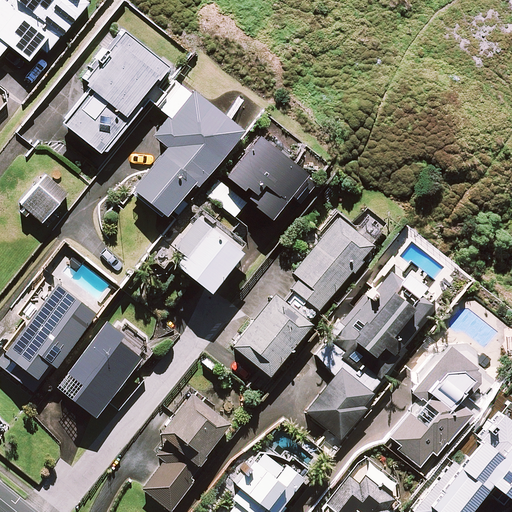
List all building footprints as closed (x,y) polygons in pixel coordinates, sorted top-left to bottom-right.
[(9,0),(8,1),(6,0),(0,0),(0,54),(10,42),(29,57),(39,45),(47,51),(88,1),(86,0),(9,0)] [(170,66),(123,30),(85,78),(92,83),(78,101),(70,96),(0,185),(0,196),(42,229),(170,66)] [(244,130),(178,75),(155,102),(169,113),(154,132),(168,144),(134,185),(167,212),(196,176),(201,180),(244,130)] [(272,216),(291,192),(310,171),(263,131),(228,173),(251,192),(248,195),(272,216)] [(248,201),(219,177),(205,193),(235,218),(248,201)] [(242,247),(199,213),(192,222),(184,216),(168,237),(186,251),(178,261),(212,287),(242,247)] [(340,215),(294,270),(300,276),(283,297),(274,290),(233,343),(271,373),(313,320),(310,318),(335,288),(338,290),(376,244),(340,215)] [(405,276),(390,264),(319,352),(334,373),(306,409),(338,435),(375,391),(370,387),(396,355),(393,353),(434,301),(420,290),(412,300),(396,287),(405,276)] [(97,313),(52,279),(39,296),(43,298),(0,353),(0,362),(33,388),(54,362),(58,365),(97,313)] [(124,333),(107,320),(59,383),(97,413),(142,355),(120,338),(124,333)] [(460,402),(481,378),(479,366),(470,359),(451,342),(409,393),(417,400),(386,437),(423,469),(472,412),(460,402)] [(231,419),(218,410),(227,399),(209,385),(201,396),(191,389),(160,430),(168,436),(156,452),(165,459),(143,487),(170,508),(193,477),(190,475),(231,419)] [(511,419),(502,412),(432,502),(445,511),(462,511),(490,476),(511,492),(511,419)] [(228,493),(213,511),(273,511),(305,471),(287,457),(283,463),(263,448),(228,493)] [(392,511),(402,500),(363,470),(356,480),(346,472),(316,510),(319,511),(392,511)]
